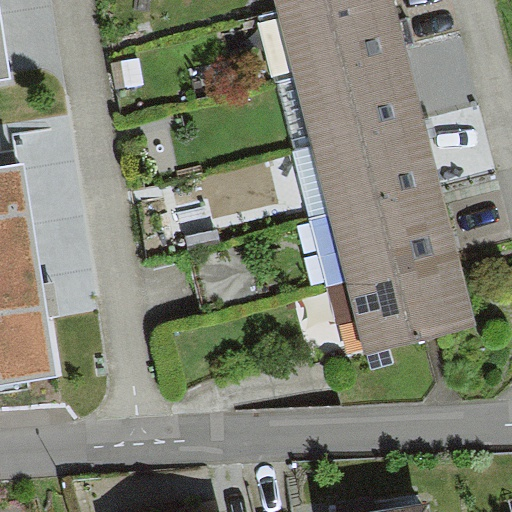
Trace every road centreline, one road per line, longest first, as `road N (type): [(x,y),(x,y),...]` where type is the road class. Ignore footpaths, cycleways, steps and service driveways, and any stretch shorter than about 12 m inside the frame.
road 1 (residential): [(140,443),(76,0)]
road 2 (residential): [(511,423),(140,443)]
road 3 (residential): [(511,148),(473,0)]
road 4 (residential): [(140,443),(0,453)]
